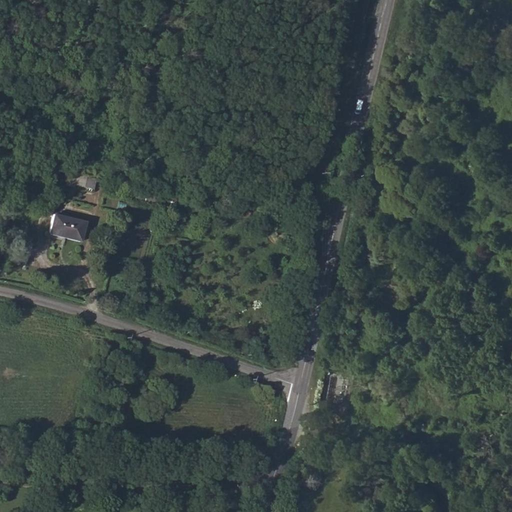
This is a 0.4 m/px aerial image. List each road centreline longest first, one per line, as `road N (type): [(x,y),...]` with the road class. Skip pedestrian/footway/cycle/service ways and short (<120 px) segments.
road 1 (tertiary): [(300,386),(388,0)]
road 2 (unclassified): [(0,292),(300,386)]
road 3 (tertiary): [(258,511),(300,386)]
